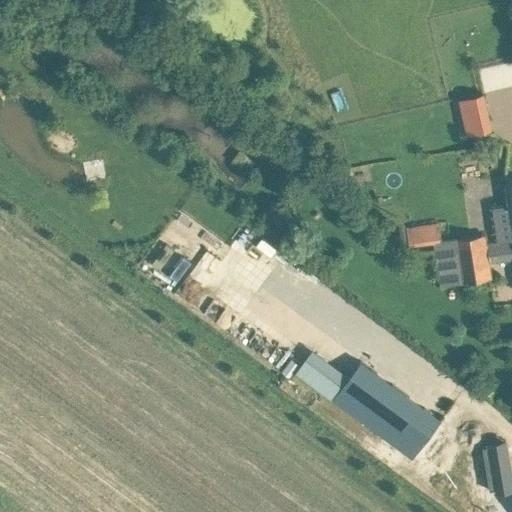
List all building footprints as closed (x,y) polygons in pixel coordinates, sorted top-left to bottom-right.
[(483,94),(461,99),(464,111),(486,106),(483,94)] [(438,223),(407,228),(409,245),(433,241),(441,240),(440,232),(438,223)] [(485,234),(456,238),(463,282),(492,277),(489,261),(487,248),(487,243),(485,234)] [(295,371),(333,399),(351,375),(313,347),(295,371)] [(412,457),(440,420),(360,362),(351,375),(333,399),(412,457)] [(447,420),(431,442),(444,452),(460,429),(447,420)] [(506,443),(483,447),(490,490),(511,486),(511,477),(511,478),(506,443)]
